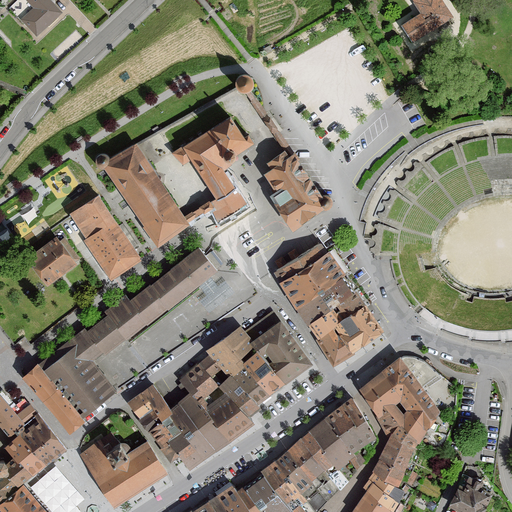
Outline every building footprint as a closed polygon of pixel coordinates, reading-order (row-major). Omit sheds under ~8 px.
[(58,15),(44,0),(20,0),(30,10),(19,19),(35,37),(58,15)] [(448,16),(437,0),(405,0),(415,14),(397,27),(409,44),(448,16)] [(243,94),(245,94),(247,93),(248,92),(250,89),(251,86),(251,84),(250,81),(248,79),(245,77),(242,77),(240,77),(237,78),(235,80),(234,83),(233,86),(234,89),(235,91),(237,93),(240,94),(243,94)] [(231,189),(219,170),(222,168),(234,161),(229,154),(246,143),(241,136),(237,138),(225,117),(222,119),(174,148),(167,153),(176,167),(179,165),(190,159),(200,175),(214,197),(204,203),(207,208),(216,221),(243,204),(233,187),(231,189)] [(103,167),(100,168),(117,193),(139,226),(138,226),(153,248),(186,225),(185,223),(181,218),(178,212),(156,180),(137,152),(135,149),(134,147),(130,142),(105,159),(106,162),(105,164),(103,167)] [(287,229),(319,208),(317,206),(316,205),(315,203),(316,200),(317,199),(292,161),(295,159),(289,151),(282,156),(278,150),(260,161),(264,167),(258,172),(269,190),(263,194),(287,229)] [(100,168),(103,167),(105,164),(106,162),(105,159),(104,156),(101,155),(98,154),(95,155),(93,157),(92,159),(92,161),(92,162),(93,165),(95,167),(97,168),(100,168)] [(94,195),(93,194),(65,214),(68,218),(82,239),(80,240),(108,281),(139,260),(117,229),(108,216),(95,197),(94,195)] [(321,208),(324,207),(326,206),(327,203),(326,200),(324,198),(322,197),(319,197),(317,199),(316,200),(315,203),(316,205),(317,206),(319,208),(321,208)] [(207,208),(204,203),(194,209),(181,218),(185,223),(198,214),(207,208)] [(56,241),(53,237),(50,239),(49,240),(22,258),(42,287),(73,266),(71,263),(76,259),(61,238),(56,241)] [(277,287),(325,254),(316,241),(296,256),(293,252),(286,257),(288,260),(282,264),(279,260),(273,265),(275,269),(268,274),(277,287)] [(212,271),(192,247),(126,301),(121,294),(100,312),(102,315),(83,330),(82,329),(38,365),(59,390),(82,418),(114,391),(89,362),(100,353),(101,355),(121,338),(123,341),(144,324),(163,309),(165,310),(212,271)] [(319,296),(343,280),(349,275),(331,250),(325,254),(277,287),(295,313),(319,296)] [(354,296),(343,280),(319,296),(331,312),(354,296)] [(319,296),(295,313),(306,329),(331,312),(319,296)] [(364,310),(354,296),(331,312),(341,326),(364,310)] [(379,332),(364,310),(341,326),(334,331),(349,353),(379,332)] [(341,326),(331,312),(306,329),(317,343),(334,331),(341,326)] [(308,364),(276,320),(248,340),(247,341),(250,346),(253,350),(257,356),(261,353),(268,362),(265,365),(278,383),(279,384),(308,364)] [(247,341),(248,340),(238,325),(201,350),(206,355),(218,371),(224,377),(238,364),(237,363),(233,358),(250,346),(247,341)] [(349,353),(334,331),(317,343),(332,365),(349,353)] [(257,356),(253,350),(237,363),(238,364),(264,393),(278,383),(265,365),(257,356)] [(218,371),(206,355),(176,379),(186,392),(192,400),(198,396),(202,400),(217,388),(215,385),(209,378),(218,371)] [(403,403),(399,406),(406,414),(421,431),(434,410),(398,362),(382,374),(403,403)] [(238,364),(224,377),(215,385),(217,388),(221,392),(243,416),(266,395),(264,393),(238,364)] [(59,390),(38,365),(22,378),(43,403),(59,390)] [(403,403),(382,374),(356,394),(388,436),(394,424),(403,417),(396,408),(399,406),(403,403)] [(170,412),(149,384),(124,403),(135,418),(157,447),(165,442),(178,432),(166,415),(170,412)] [(70,434),(78,428),(85,421),(82,418),(59,390),(43,403),(70,434)] [(11,436),(35,416),(27,406),(18,413),(1,391),(0,391),(0,430),(7,439),(11,436)] [(192,400),(186,392),(168,407),(170,412),(166,415),(178,432),(165,442),(177,457),(187,470),(225,441),(200,406),(204,403),(202,400),(198,396),(192,400)] [(243,416),(221,392),(204,403),(200,406),(225,441),(249,422),(243,416)] [(371,437),(347,397),(322,416),(351,452),(371,437)] [(415,443),(421,431),(406,414),(403,417),(394,424),(413,442),(415,443)] [(37,469),(62,450),(35,416),(11,436),(37,469)] [(351,452),(322,416),(304,430),(305,431),(329,463),(334,469),(351,452)] [(413,442),(394,424),(388,436),(367,472),(369,473),(393,487),(413,442)] [(329,463),(305,431),(283,450),(308,481),(315,474),(317,476),(329,463)] [(31,474),(37,469),(11,436),(7,439),(6,440),(5,441),(0,444),(0,445),(9,457),(26,478),(31,474)] [(143,440),(127,450),(123,444),(118,442),(111,442),(107,436),(82,452),(90,464),(106,487),(114,501),(124,495),(146,480),(163,469),(143,440)] [(165,442),(157,447),(169,463),(177,457),(165,442)] [(308,481),(283,450),(271,460),(296,492),(298,494),(310,484),(308,481)] [(0,498),(19,484),(26,478),(9,457),(1,463),(2,468),(0,473),(0,472),(0,498)] [(296,492),(271,460),(258,470),(260,473),(283,503),(296,492)] [(52,486),(62,478),(74,492),(79,489),(58,462),(43,474),(52,486)] [(482,504),(487,492),(477,488),(479,483),(474,481),(471,474),(465,472),(458,476),(444,505),(457,511),(477,511),(480,503),(482,504)] [(283,503),(260,473),(240,489),(258,511),(286,511),(289,510),(283,503)] [(393,487),(369,473),(358,486),(362,490),(385,509),(391,499),(394,500),(399,490),(393,487)] [(0,498),(0,510),(1,511),(45,511),(19,484),(0,498)] [(258,511),(240,489),(234,493),(227,484),(188,511),(258,511)] [(383,511),(385,509),(362,490),(347,511),(383,511)]
